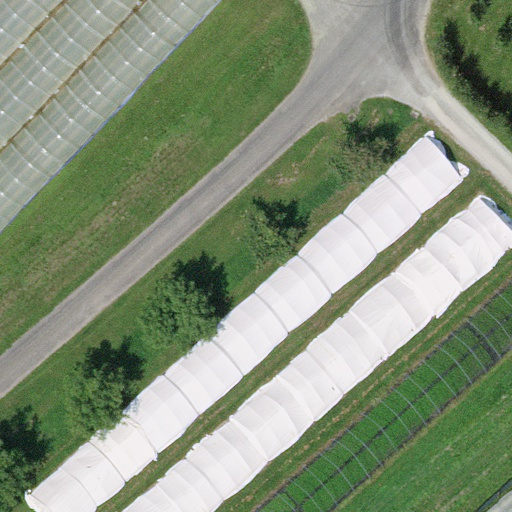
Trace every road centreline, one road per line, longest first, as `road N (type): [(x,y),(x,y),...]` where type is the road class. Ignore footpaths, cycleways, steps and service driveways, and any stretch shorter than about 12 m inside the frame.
road 1 (track): [(370,38),(277,139),(0,378)]
road 2 (track): [(511,170),(370,38)]
